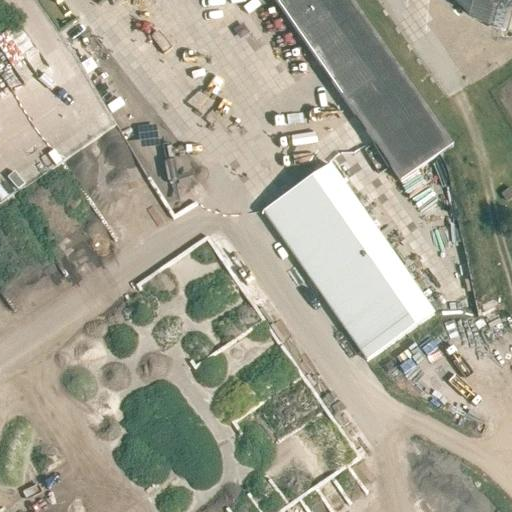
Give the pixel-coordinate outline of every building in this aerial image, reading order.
[(105,0),(93,0),(104,20),(114,15),(105,0)] [(146,0),(132,0),(148,27),(159,21),(146,0)] [(272,0),(399,184),(452,147),(350,0),(272,0)] [(507,32),(511,31),(511,0),(451,0),(454,3),(472,20),(480,23),(487,27),(507,32)] [(238,20),(253,39),(262,32),(248,13),(238,20)] [(281,22),(260,40),(278,61),(299,44),(281,22)] [(81,45),(72,51),(82,67),(91,61),(81,45)] [(93,89),(102,106),(115,99),(107,82),(93,89)] [(127,143),(142,131),(133,118),(117,129),(127,143)] [(330,167),(262,214),(366,363),(433,316),(330,167)] [(511,199),(511,193),(509,190),(502,195),(507,203),(511,199)] [(314,398),(324,390),(314,376),(319,372),(301,347),(285,359),(314,398)]
